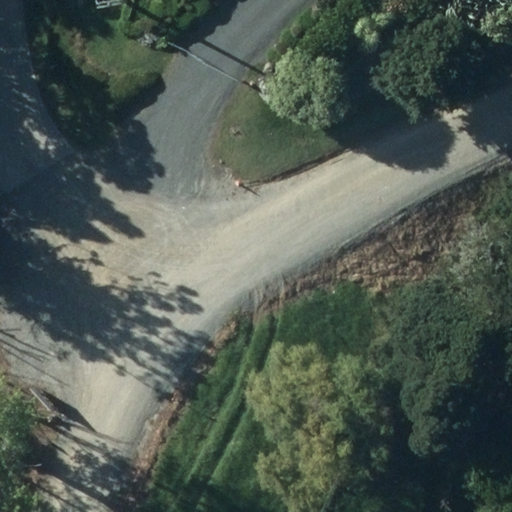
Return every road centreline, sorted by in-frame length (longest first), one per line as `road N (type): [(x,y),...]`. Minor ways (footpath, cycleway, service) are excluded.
road 1 (unclassified): [(511,119),(221,260),(146,329)]
road 2 (track): [(0,103),(30,188),(146,329)]
road 3 (unclassified): [(71,511),(99,411),(146,329)]
